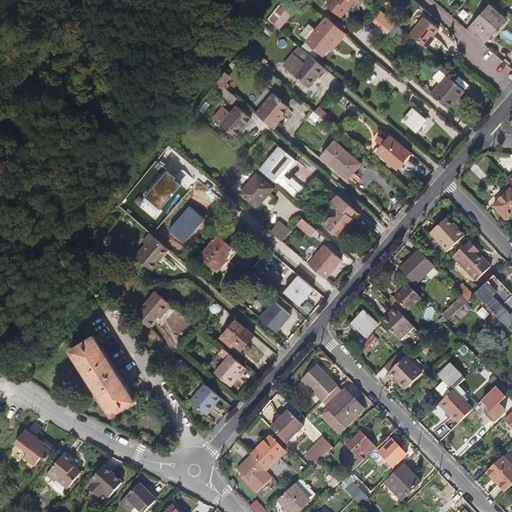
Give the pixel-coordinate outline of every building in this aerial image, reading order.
[(358,5),(362,0),(330,0),(326,5),(340,17),(348,8),(351,11),(359,10),(358,5)] [(278,8),(268,20),(275,25),(279,29),(291,15),(279,5),(278,8)] [(489,5),(467,30),(484,45),(506,19),(489,5)] [(371,19),(387,33),(397,23),(381,8),(371,19)] [(346,33),(326,16),(315,29),(306,39),(305,41),(323,56),(338,38),(340,40),(346,33)] [(429,18),(412,37),(428,50),(436,41),(434,39),(442,29),(429,18)] [(300,34),(306,39),(315,29),(308,24),(300,34)] [(300,47),(294,53),(303,61),(309,54),(300,47)] [(319,76),(325,68),(309,54),(303,61),(294,53),(284,66),(307,85),(317,74),(319,76)] [(440,82),(446,73),(439,69),(434,77),(440,82)] [(231,77),(226,72),(218,82),(222,85),(223,86),(231,77)] [(440,82),(430,94),(448,108),(453,101),(455,102),(465,91),(446,75),(440,82)] [(217,91),(222,85),(218,82),(213,88),(217,91)] [(272,94),(256,114),(274,129),(280,122),(278,120),(289,107),(272,94)] [(221,106),(212,118),(236,138),(246,126),(244,124),(250,117),(235,105),(229,113),(221,106)] [(327,120),(330,115),(318,107),(315,112),(327,120)] [(426,119),(412,108),(403,120),(416,131),(426,119)] [(316,124),(320,115),(309,110),(305,120),(316,124)] [(409,153),(390,136),(386,141),(380,136),(376,140),(382,145),(376,151),(396,168),(409,153)] [(321,156),(347,178),(360,163),(334,141),(321,156)] [(279,146),(264,163),(278,175),(291,160),(283,154),(285,152),(279,146)] [(259,206),(269,194),(274,188),(257,173),(241,191),(259,206)] [(292,179),(283,190),(296,201),(305,190),(292,179)] [(511,188),(493,205),(506,219),(511,213),(511,188)] [(330,217),(324,224),(337,236),(343,230),(350,229),(353,226),(352,219),(358,212),(337,194),(332,201),(339,207),(337,209),(338,214),(335,217),(330,217)] [(307,232),(313,226),(303,218),(298,224),(307,232)] [(454,229),(445,219),(430,233),(440,243),(448,251),(464,235),(456,227),(454,229)] [(279,221),(270,231),(282,241),(291,231),(279,221)] [(156,262),(167,249),(149,233),(142,241),(145,243),(134,256),(152,271),(158,264),(156,262)] [(218,271),(226,261),(228,259),(225,257),(232,248),(217,235),(200,256),(218,271)] [(476,249),(469,241),(453,256),(477,281),(490,268),(474,250),(476,249)] [(326,245),(309,265),(326,279),(343,260),(326,245)] [(415,285),(435,266),(420,250),(400,268),(415,285)] [(511,297),(511,292),(495,275),(475,294),(494,314),(511,297)] [(456,287),(469,300),(471,298),(469,295),(470,294),(460,283),(456,287)] [(393,297),(389,300),(396,307),(403,315),(421,298),(408,284),(404,288),(401,285),(396,291),(398,294),(394,298),(393,297)] [(463,295),(443,314),(448,320),(468,301),(463,295)] [(511,297),(494,314),(501,321),(511,332),(511,297)] [(159,343),(183,314),(166,301),(143,329),(159,343)] [(400,340),(414,327),(403,315),(396,307),(381,321),(400,340)] [(364,310),(349,326),(356,332),(359,329),(367,337),(379,324),(364,310)] [(437,318),(443,325),(445,323),(448,320),(443,314),(442,314),(437,318)] [(501,321),(494,314),(488,319),(495,326),(501,321)] [(241,350),(254,334),(236,319),(223,334),(241,350)] [(428,328),(421,334),(427,340),(433,334),(428,328)] [(134,400),(93,335),(70,350),(111,415),(134,400)] [(372,335),(361,348),(366,353),(378,340),(372,335)] [(467,350),(462,344),(457,349),(462,355),(467,350)] [(226,360),(230,355),(222,348),(218,353),(226,360)] [(422,373),(401,351),(384,367),(389,373),(388,373),(405,390),(422,373)] [(235,377),(244,367),(230,355),(226,360),(215,373),(230,386),(237,379),(235,377)] [(337,386),(316,364),(301,379),(322,400),(337,386)] [(454,390),(450,385),(461,375),(451,364),(440,374),(444,380),(436,388),(445,398),(454,390)] [(206,414),(220,398),(205,384),(190,401),(206,414)] [(466,393),(459,385),(454,390),(445,398),(438,404),(447,412),(448,411),(458,422),(472,409),(466,402),(469,399),(464,395),(466,393)] [(507,396),(497,386),(483,400),(498,416),(505,409),(499,403),(507,396)] [(326,406),(342,391),(338,387),(322,402),(326,406)] [(342,391),(326,406),(328,407),(346,426),(364,409),(344,389),(342,391)] [(346,426),(328,407),(319,415),(338,434),(346,426)] [(293,413),(278,427),(273,431),(286,444),(290,440),(304,426),(293,413)] [(29,432),(26,430),(15,444),(28,454),(25,459),(34,466),(41,458),(45,461),(55,448),(46,441),(43,446),(40,443),(41,441),(36,437),(41,430),(34,425),(29,432)] [(352,460),(357,466),(376,448),(360,432),(347,445),(357,455),(352,460)] [(271,436),(251,455),(266,470),(286,451),(271,436)] [(333,447),(323,437),(305,454),(315,464),(333,447)] [(407,454),(392,439),(379,452),(393,467),(407,454)] [(64,454),(47,474),(56,482),(58,480),(69,489),(81,474),(70,465),(73,461),(64,454)] [(251,455),(237,469),(243,476),(241,478),(249,487),(266,470),(251,455)] [(486,472),(505,492),(511,485),(511,467),(502,457),(486,472)] [(420,481),(404,464),(384,482),(401,500),(420,481)] [(122,483),(103,467),(90,482),(93,484),(89,488),(100,497),(104,493),(109,498),(122,483)] [(334,469),(330,473),(340,484),(344,480),(334,469)] [(351,472),(345,478),(349,482),(355,476),(351,472)] [(349,482),(345,478),(344,480),(340,484),(349,493),(360,505),(368,498),(354,483),(352,485),(349,482)] [(144,511),(156,501),(139,484),(125,498),(138,511),(144,511)] [(297,511),(310,500),(295,484),(287,492),(279,500),(289,511),(297,511)] [(344,498),(349,493),(340,484),(334,488),(344,498)] [(256,500),(250,507),(255,511),(266,511),(267,511),(256,500)]
